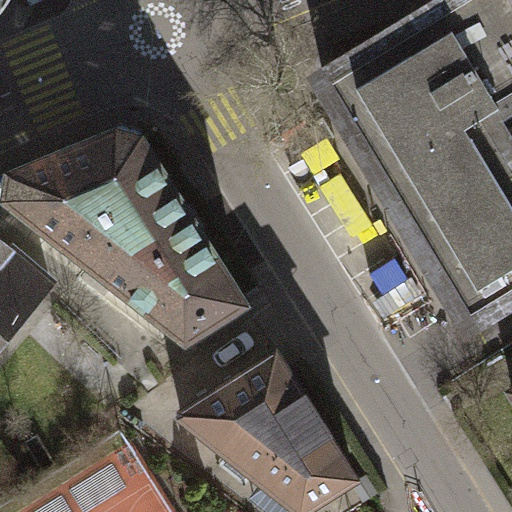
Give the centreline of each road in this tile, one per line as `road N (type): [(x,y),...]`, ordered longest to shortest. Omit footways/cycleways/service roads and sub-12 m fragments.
road 1 (residential): [(456,511),(156,32)]
road 2 (residential): [(156,32),(0,103)]
